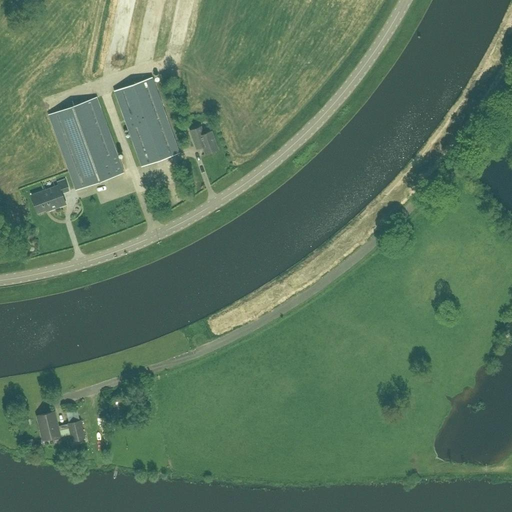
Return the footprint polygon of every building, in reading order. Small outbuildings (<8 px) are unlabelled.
[(179,153),(152,77),(114,91),(141,166),(179,153)] [(96,97),(83,102),(48,115),(76,190),(123,173),(96,97)] [(197,149),(203,147),(205,154),(218,150),(211,131),(203,134),(200,126),(190,130),(197,149)] [(61,193),(68,191),(64,180),(57,182),(58,185),(31,195),(38,213),(50,208),(50,210),(66,204),(61,193)] [(37,416),(43,440),(60,436),(59,430),(69,428),(72,441),(85,438),(80,420),(68,423),(68,424),(58,426),(54,411),(37,416)]
